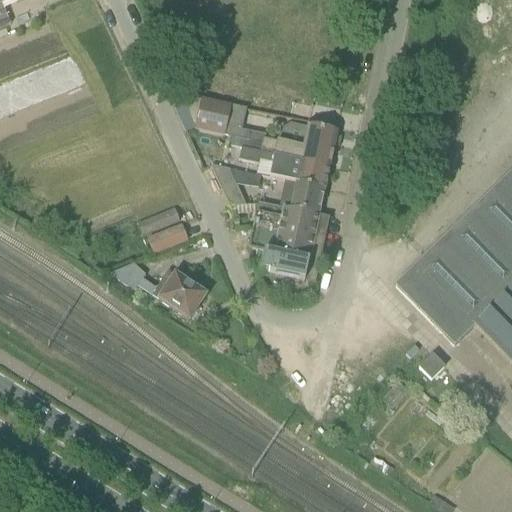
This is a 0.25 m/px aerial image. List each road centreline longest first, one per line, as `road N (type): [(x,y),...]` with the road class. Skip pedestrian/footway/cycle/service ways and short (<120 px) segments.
road 1 (unclassified): [(337,306),(291,322),(266,317),(248,301),(114,0)]
road 2 (unclassified): [(337,306),(397,0)]
road 3 (secondary): [(195,511),(0,389)]
road 4 (secondary): [(0,437),(119,511)]
